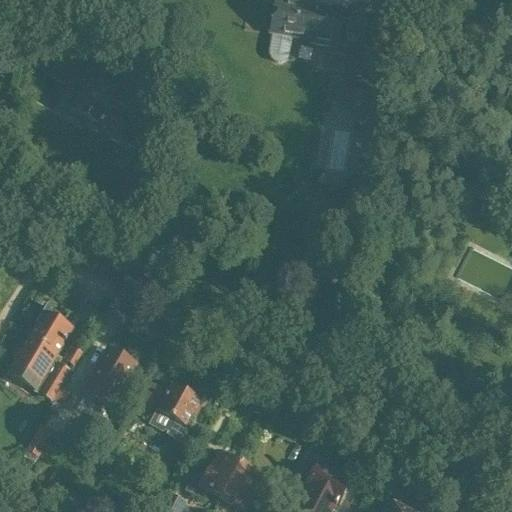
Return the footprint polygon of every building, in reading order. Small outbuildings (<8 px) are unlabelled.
[(270,35),(272,35),(269,53),(269,57),(270,59),(272,62),(274,64),(277,65),(280,65),(283,64),(286,62),(287,59),(288,57),(291,39),(309,42),(309,45),(335,49),(336,42),(339,43),(339,46),(368,51),(373,20),(341,15),(341,11),(315,7),(315,11),(275,4),(272,19),(269,18),(266,32),(270,33),(270,35)] [(95,119),(127,138),(141,114),(120,101),(122,99),(88,79),(70,110),(93,123),(95,119)] [(358,81),(353,111),(386,116),(391,86),(358,81)] [(332,127),(327,167),(345,169),(350,129),(332,127)] [(365,227),(349,224),(345,248),(362,251),(365,227)] [(57,367),(52,364),(63,346),(64,346),(66,342),(66,341),(71,332),(43,315),(11,368),(44,388),(39,397),(51,405),(53,402),(62,408),(69,396),(60,390),(69,374),(57,367)] [(135,367),(106,351),(82,395),(111,411),(135,367)] [(152,404),(160,386),(149,381),(141,399),(152,404)] [(198,404),(203,394),(183,393),(170,387),(165,396),(164,396),(161,401),(162,401),(149,426),(164,434),(165,431),(168,433),(166,436),(180,444),(188,430),(185,428),(192,415),(194,416),(200,405),(198,404)] [(52,433),(40,427),(27,454),(38,460),(52,433)] [(217,455),(204,479),(195,474),(184,494),(202,503),(207,494),(221,502),(241,466),(227,458),(226,460),(217,455)] [(241,466),(221,502),(238,511),(245,511),(263,480),(253,475),(254,473),(241,466)] [(333,511),(349,484),(318,467),(305,490),(308,492),(298,511),(299,511),(333,511)] [(166,506),(173,493),(163,487),(155,500),(166,506)] [(178,511),(185,499),(173,493),(162,511),(178,511)]
